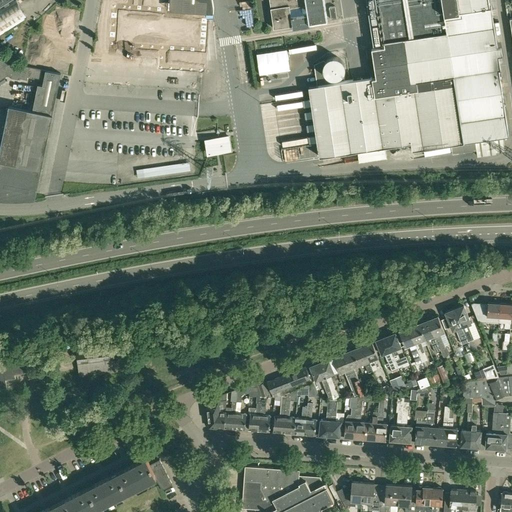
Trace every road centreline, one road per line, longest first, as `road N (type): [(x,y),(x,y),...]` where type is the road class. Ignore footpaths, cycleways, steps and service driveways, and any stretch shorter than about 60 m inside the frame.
road 1 (trunk): [(511,204),(270,224),(0,273)]
road 2 (trunk): [(0,301),(313,246),(511,233)]
road 3 (residential): [(175,404),(511,272)]
road 4 (residential): [(491,461),(208,439)]
road 5 (unclassified): [(0,209),(257,178)]
road 6 (unclassified): [(500,163),(257,178)]
road 7 (residential): [(0,490),(175,404)]
road 8 (unclassified): [(257,178),(220,0)]
